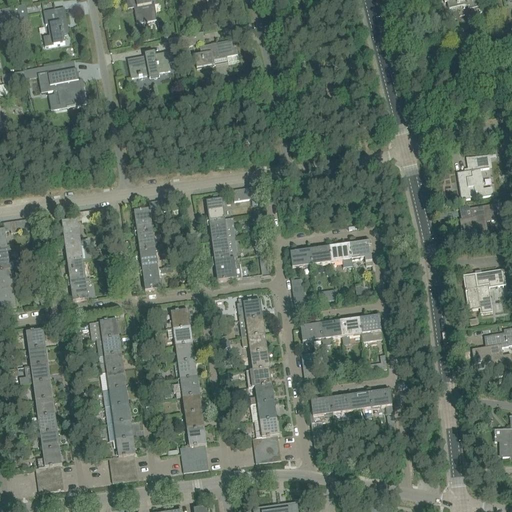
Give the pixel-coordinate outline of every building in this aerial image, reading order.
[(126,0),(128,7),(137,6),(138,9),(139,14),(136,15),(138,25),(145,24),(146,24),(158,22),(155,7),(159,6),(157,0),(126,0)] [(205,0),(209,16),(225,13),(225,14),(226,14),(222,0),(205,0)] [(443,0),(444,1),(446,0),(449,11),(458,9),(457,5),(469,2),(472,14),(476,13),(476,14),(477,14),(477,15),(478,15),(479,15),(480,15),(481,15),(481,14),(482,14),(482,13),(482,12),(484,11),(480,0),(443,0)] [(30,29),(26,6),(13,9),(14,15),(17,31),(30,29)] [(50,37),(44,39),(45,49),(55,47),(65,45),(63,35),(67,35),(63,10),(65,10),(65,9),(55,11),(44,13),(46,27),(50,26),(52,34),(49,35),(50,37)] [(182,49),(194,47),(191,35),(180,38),(182,49)] [(171,52),(182,49),(180,38),(168,40),(171,52)] [(201,56),(194,58),(197,70),(214,67),(213,62),(220,61),(220,59),(227,58),(229,65),(239,63),(238,55),(237,55),(236,49),(236,46),(235,46),(234,43),(236,43),(235,42),(226,44),(206,48),(200,49),(201,56)] [(138,60),(129,62),(132,80),(139,79),(143,78),(149,77),(150,79),(159,77),(159,75),(170,73),(169,65),(174,64),(172,54),(167,55),(155,57),(155,54),(145,56),(146,59),(138,60)] [(61,65),(37,70),(39,79),(39,80),(39,82),(41,88),(41,90),(42,95),(43,95),(48,94),(54,93),(56,92),(59,92),(61,101),(60,101),(61,105),(62,110),(67,109),(67,110),(76,108),(78,107),(78,108),(87,106),(83,87),(79,88),(78,84),(78,83),(79,83),(77,72),(63,74),(61,65)] [(24,73),(3,77),(4,84),(14,82),(15,89),(16,91),(25,89),(25,88),(24,81),(26,81),(24,73)] [(0,122),(1,122),(0,113),(0,98),(1,98),(8,97),(7,86),(0,86),(0,122)] [(465,173),(457,175),(461,202),(466,202),(468,202),(471,201),(471,200),(476,199),(476,200),(483,199),(493,197),(492,189),(484,190),(481,171),(489,170),(487,157),(484,157),(472,158),(470,158),(468,158),(468,159),(471,172),(465,173)] [(222,201),(207,203),(209,220),(209,223),(209,224),(225,221),(225,216),(222,217),(221,211),(224,210),(222,201)] [(472,219),(460,221),(462,232),(461,232),(461,234),(462,234),(465,247),(474,245),(479,244),(479,246),(489,244),(488,241),(486,233),(486,230),(484,223),(494,221),(493,218),(502,216),(500,205),(470,210),(472,219)] [(150,211),(134,214),(137,230),(137,233),(137,234),(153,231),(152,226),(152,221),(151,213),(150,211)] [(225,221),(209,224),(210,227),(212,243),(234,240),(233,227),(234,227),(233,220),(225,221)] [(78,222),(62,224),(64,240),(65,244),(65,248),(68,264),(84,262),(92,261),(89,241),(81,242),(80,237),(78,237),(77,231),(79,231),(78,222)] [(153,231),(137,234),(138,238),(140,253),(156,251),(155,242),(154,236),(153,231)] [(0,252),(8,252),(7,247),(5,247),(4,241),(7,241),(5,233),(5,232),(4,232),(0,232),(0,252)] [(262,238),(254,239),(255,247),(263,246),(262,238)] [(234,240),(212,243),(214,259),(215,263),(231,261),(237,260),(235,240),(234,240)] [(373,267),(372,259),(370,243),(350,246),(352,262),(365,260),(366,268),(373,267)] [(353,268),(352,262),(350,246),(330,249),(332,265),(343,263),(344,270),(353,268)] [(313,268),(332,265),(330,249),(311,252),(313,268)] [(39,250),(32,251),(34,267),(41,266),(39,250)] [(156,251),(140,253),(142,269),(143,273),(159,271),(158,266),(156,266),(155,261),(157,260),(156,251)] [(8,252),(0,252),(0,273),(11,272),(19,270),(17,261),(10,263),(9,257),(8,252)] [(293,270),(303,269),(313,268),(311,252),(291,254),(293,270)] [(231,261),(215,263),(215,267),(218,283),(233,281),(242,280),(240,267),(238,267),(237,260),(231,261)] [(84,262),(68,264),(70,280),(70,283),(70,284),(86,282),(86,277),(85,271),(84,262)] [(269,268),(261,269),(262,276),(270,275),(269,268)] [(159,271),(143,273),(143,274),(143,277),(145,293),(161,291),(160,282),(159,276),(167,275),(171,274),(170,270),(166,270),(159,271)] [(11,272),(0,273),(0,293),(14,291),(21,290),(19,279),(12,280),(11,272)] [(475,276),(463,278),(467,302),(475,301),(476,309),(477,309),(482,308),(484,316),(493,314),(489,290),(498,288),(506,287),(504,272),(497,273),(496,273),(482,275),(475,276)] [(86,282),(70,284),(71,288),(73,304),(89,302),(88,292),(87,286),(86,282)] [(0,307),(1,314),(17,311),(15,302),(15,296),(14,291),(0,293),(0,307)] [(336,293),(328,294),(329,303),(337,302),(336,293)] [(243,305),(237,306),(239,323),(243,322),(246,322),(263,320),(263,319),(261,311),(260,303),(261,303),(261,302),(251,304),(251,303),(248,304),(244,305),(243,305)] [(170,325),(165,325),(166,332),(168,332),(174,331),(191,329),(191,328),(190,329),(189,320),(188,312),(179,313),(179,312),(176,313),(171,314),(171,315),(172,314),(173,324),(171,325),(171,323),(170,324),(170,325)] [(222,312),(215,313),(216,326),(226,324),(225,320),(223,320),(222,312)] [(380,318),(360,320),(362,336),(362,337),(363,343),(382,341),(383,342),(382,333),(380,318)] [(244,330),(240,331),(242,339),(249,339),(265,336),(264,328),(263,320),(246,322),(243,322),(244,330)] [(360,320),(340,323),(343,339),(344,347),(350,346),(349,338),(353,337),(362,336),(360,320)] [(105,323),(96,324),(98,342),(102,341),(103,341),(120,339),(120,338),(119,338),(118,330),(117,322),(117,321),(108,323),(108,322),(105,323)] [(336,324),(321,326),(323,342),(324,348),(333,347),(332,340),(343,339),(340,323),(336,324)] [(321,326),(301,329),(303,345),(314,343),(323,342),(321,326)] [(174,331),(168,332),(169,340),(175,339),(176,343),(176,347),(176,348),(193,346),(193,345),(192,345),(191,337),(190,329),(191,329),(174,331)] [(486,349),(472,351),(474,363),(475,363),(478,363),(478,364),(482,363),(481,362),(494,360),(497,378),(497,379),(511,376),(511,359),(511,356),(503,357),(502,349),(511,347),(511,330),(504,332),(504,334),(504,335),(493,337),(495,347),(486,349)] [(31,334),(27,334),(27,335),(29,347),(29,351),(46,349),(45,341),(43,332),(44,332),(34,333),(31,333),(31,334)] [(249,339),(242,339),(243,349),(250,348),(250,351),(251,355),(268,353),(267,353),(266,345),(265,337),(265,336),(249,339)] [(104,351),(98,352),(99,359),(105,358),(122,355),(121,355),(120,347),(119,339),(120,339),(103,341),(102,341),(103,341),(104,351)] [(193,346),(176,348),(178,360),(178,364),(179,364),(178,364),(178,365),(179,365),(195,362),(194,354),(193,346)] [(46,349),(29,351),(29,352),(31,363),(32,368),(31,368),(49,366),(49,365),(48,365),(47,357),(46,349)] [(268,353),(251,355),(251,356),(253,372),(270,370),(268,362),(267,354),(268,353)] [(106,365),(100,366),(102,375),(107,375),(108,375),(124,372),(123,364),(122,356),(122,355),(105,358),(106,365)] [(178,365),(175,365),(177,382),(178,382),(181,382),(198,379),(197,379),(196,371),(195,363),(195,362),(179,365),(178,365)] [(377,368),(373,369),(373,373),(387,371),(386,365),(376,366),(377,368)] [(26,379),(20,380),(21,387),(34,385),(51,383),(51,382),(50,382),(49,374),(48,366),(49,366),(31,368),(32,368),(33,378),(26,379)] [(253,372),(246,373),(249,390),(255,389),(256,389),(273,387),(272,387),(271,379),(270,370),(253,372)] [(108,375),(107,375),(108,375),(110,391),(109,391),(109,392),(110,391),(127,389),(126,389),(125,381),(124,373),(124,372),(108,375)] [(178,386),(173,387),(174,396),(176,395),(177,399),(183,398),(200,396),(199,396),(198,388),(197,380),(198,380),(198,379),(181,382),(178,382),(178,386)] [(34,385),(36,397),(36,401),(36,402),(53,399),(52,391),(50,383),(51,383),(34,385)] [(257,399),(250,400),(251,407),(258,406),(275,404),(275,403),(274,403),(273,395),(272,387),(273,387),(256,389),(255,389),(256,389),(257,399)] [(109,392),(103,392),(105,409),(112,408),(129,406),(128,406),(127,398),(126,389),(127,389),(110,391),(109,392)] [(385,393),(370,395),(373,410),(381,409),(386,409),(387,417),(393,416),(392,408),(390,392),(385,393)] [(351,397),(353,413),(362,412),(366,422),(374,418),(373,411),(373,410),(370,395),(355,397),(351,397)] [(183,398),(183,399),(185,411),(185,415),(186,415),(185,415),(202,413),(201,405),(200,397),(200,396),(183,398)] [(351,397),(331,400),(333,416),(342,415),(353,413),(351,397)] [(53,399),(36,402),(38,414),(39,418),(38,418),(38,419),(56,416),(55,416),(54,408),(53,400),(53,399)] [(313,414),(310,414),(311,426),(312,426),(312,425),(315,425),(314,419),(324,417),(333,416),(331,400),(312,403),(311,403),(313,414)] [(258,406),(251,407),(253,424),(254,424),(260,423),(277,421),(277,420),(276,412),(274,404),(275,404),(258,406)] [(112,408),(105,409),(107,426),(115,425),(131,423),(131,422),(131,423),(130,423),(129,414),(130,414),(129,406),(112,408)] [(202,413),(185,415),(185,416),(186,416),(187,427),(188,431),(188,432),(187,432),(205,430),(204,430),(203,421),(202,413)] [(38,419),(32,420),(34,430),(40,430),(40,431),(41,435),(58,433),(57,433),(56,425),(55,417),(56,417),(56,416),(38,419)] [(511,431),(495,432),(495,444),(502,444),(503,459),(510,459),(511,459),(511,418),(511,419),(511,431)] [(260,423),(254,424),(256,441),(262,440),(263,440),(265,440),(267,439),(267,440),(270,439),(278,438),(280,438),(280,437),(279,437),(278,429),(277,421),(260,423)] [(115,425),(107,426),(110,443),(116,442),(134,440),(134,439),(133,439),(132,431),(131,423),(115,425)] [(312,431),(313,438),(324,436),(323,429),(313,431),(312,431)] [(205,430),(187,432),(188,432),(190,444),(190,448),(190,449),(193,449),(194,449),(198,449),(198,448),(205,447),(207,447),(207,446),(205,438),(204,430),(205,430)] [(58,433),(41,435),(41,436),(43,448),(43,452),(60,450),(59,442),(57,433),(58,433)] [(134,440),(116,442),(117,442),(119,454),(119,458),(119,459),(122,459),(123,459),(127,459),(127,458),(134,457),(136,457),(136,456),(135,456),(134,448),(133,440),(134,440)] [(326,448),(315,450),(316,456),(318,456),(326,455),(326,448)] [(44,461),(38,462),(39,470),(45,469),(46,469),(48,469),(50,469),(53,469),(53,468),(61,467),(63,467),(62,466),(62,467),(61,458),(60,450),(43,452),(43,453),(44,461)] [(280,456),(268,458),(269,464),(281,463),(280,456)] [(123,459),(122,459),(123,465),(135,463),(134,457),(127,458),(127,459),(123,459)] [(268,458),(255,460),(256,466),(269,464),(268,458)] [(208,466),(195,467),(196,474),(209,472),(208,466)] [(195,467),(183,469),(184,475),(196,474),(195,467)] [(137,475),(124,477),(125,484),(138,482),(137,475)] [(124,477),(112,479),(113,485),(125,484),(124,477)] [(63,486),(51,487),(52,494),(64,492),(63,486)] [(51,487),(38,489),(39,496),(52,494),(51,487)]
